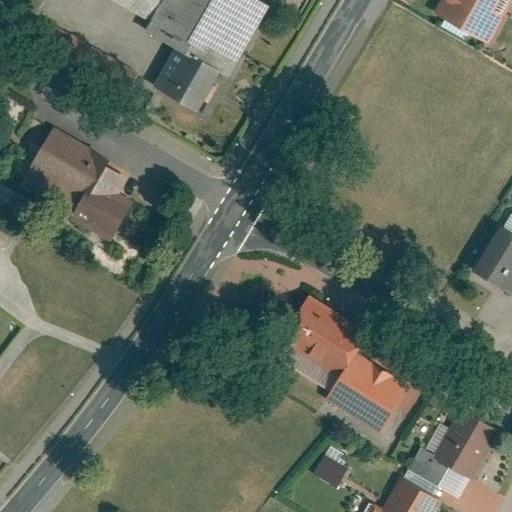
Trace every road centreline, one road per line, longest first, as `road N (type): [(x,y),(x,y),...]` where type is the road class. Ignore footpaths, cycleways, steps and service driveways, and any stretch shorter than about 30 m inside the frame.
road 1 (tertiary): [(11,511),(123,382),(246,210)]
road 2 (residential): [(0,64),(246,210)]
road 3 (tertiary): [(246,210),(488,352)]
road 4 (tertiary): [(246,210),(370,0)]
